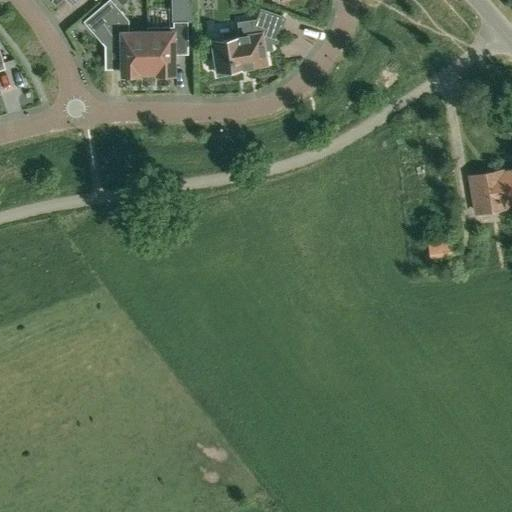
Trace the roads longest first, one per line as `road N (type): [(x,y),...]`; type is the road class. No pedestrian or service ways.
road 1 (residential): [(0,218),(305,158),(352,137),(505,35)]
road 2 (residential): [(84,114),(230,110),(277,100),(335,43),(349,0)]
road 3 (residential): [(84,114),(69,73),(15,0)]
